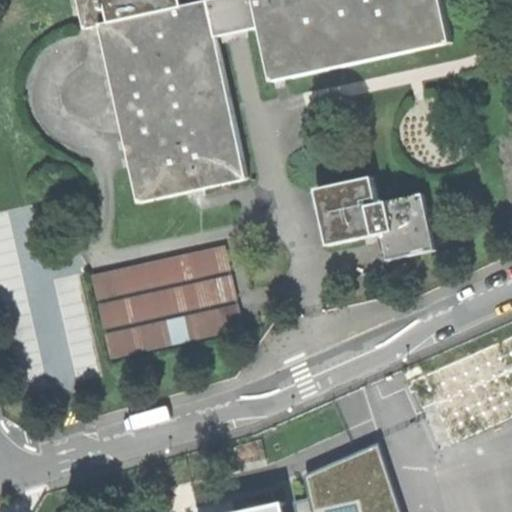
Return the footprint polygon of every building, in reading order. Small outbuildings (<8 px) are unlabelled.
[(79,0),(87,30),(102,26),(142,203),(199,191),(251,179),(219,38),(264,27),(277,82),(456,42),(446,0),(79,0)] [(376,177),(320,189),(332,244),(362,238),(386,233),(392,259),(439,250),(427,192),(381,203),(376,177)] [(232,268),(228,250),(95,280),(99,298),(232,268)] [(239,297),(234,279),(101,309),(105,327),(239,297)] [(245,327),(241,308),(108,338),(112,356),(245,327)] [(511,334),(408,380),(440,451),(511,419),(511,334)] [(403,511),(382,443),(307,476),(312,497),(314,511),(403,511)] [(314,511),(312,497),(296,501),(298,511),(314,511)] [(289,511),(287,502),(241,511),(289,511)]
